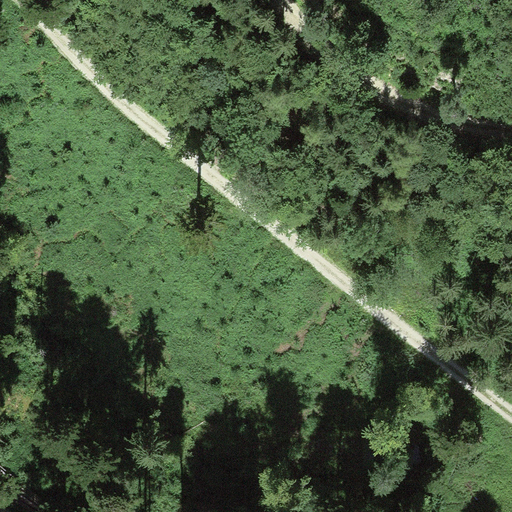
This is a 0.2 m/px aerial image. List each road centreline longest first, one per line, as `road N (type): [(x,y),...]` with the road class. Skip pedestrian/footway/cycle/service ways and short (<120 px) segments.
road 1 (track): [(42,0),(227,185),(511,417)]
road 2 (track): [(266,0),(392,114),(511,122)]
